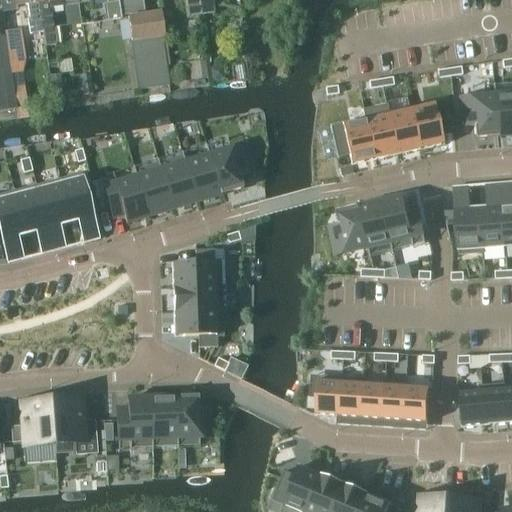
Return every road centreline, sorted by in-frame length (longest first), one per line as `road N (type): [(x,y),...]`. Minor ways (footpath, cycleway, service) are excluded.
road 1 (residential): [(146,375),(201,373),(341,445),(511,447)]
road 2 (residential): [(343,48),(511,21)]
road 3 (residential): [(511,166),(352,189)]
road 4 (residential): [(0,383),(146,375)]
road 5 (residential): [(140,246),(0,280)]
road 6 (residential): [(140,246),(146,375)]
